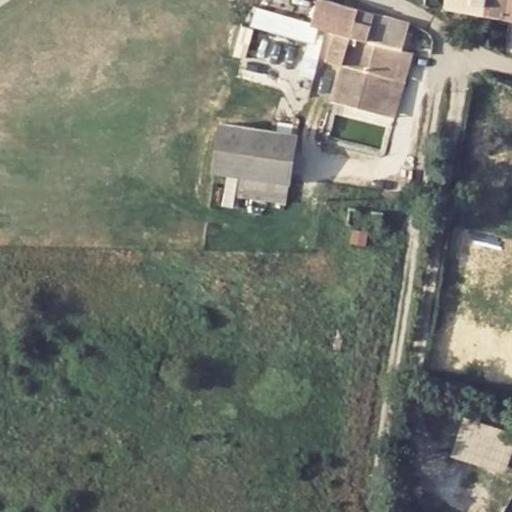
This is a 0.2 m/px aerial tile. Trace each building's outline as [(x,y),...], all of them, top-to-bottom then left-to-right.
[(338,64),(342,64),(358,7),(333,0),(319,0),(313,21),(332,27),(324,59),(338,64)] [(488,0),(448,0),(448,4),(487,11),(488,0)] [(511,0),(488,0),(487,11),(511,15),(511,0)] [(342,64),(397,77),(404,53),(413,20),(358,7),(342,64)] [(305,54),(315,56),(317,56),(324,31),(256,11),(249,30),(307,45),(305,54)] [(310,75),(315,56),(305,54),(303,53),(299,71),(310,75)] [(404,53),(397,77),(385,114),(395,116),(411,57),(404,53)] [(385,114),(397,77),(342,64),(338,64),(329,99),(385,114)] [(237,178),(288,186),(298,125),(272,120),(271,130),(223,123),(215,174),(237,178)] [(285,204),(288,186),(237,178),(235,196),(285,204)] [(511,428),(465,415),(453,454),(508,471),(511,458),(511,428)]
